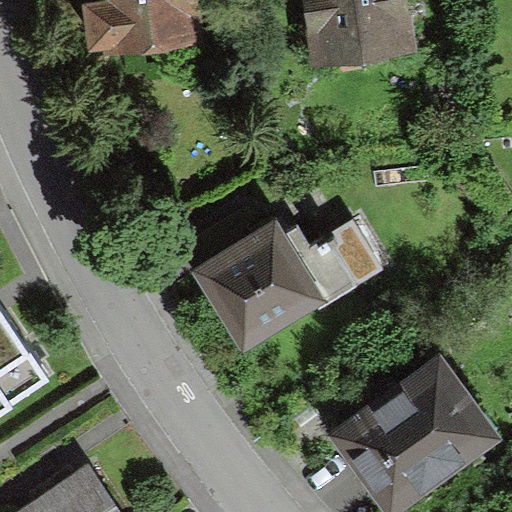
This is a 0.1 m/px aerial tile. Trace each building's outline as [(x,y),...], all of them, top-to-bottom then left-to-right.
[(193,0),(103,0),(110,73),(200,64),(193,0)] [(400,0),(310,0),(319,72),(407,62),(400,0)] [(271,220),(177,268),(219,348),(312,301),(271,220)] [(0,410),(48,379),(0,306),(0,410)] [(427,363),(328,437),(383,511),(393,511),(486,443),(427,363)] [(116,511),(89,469),(21,511),(116,511)]
